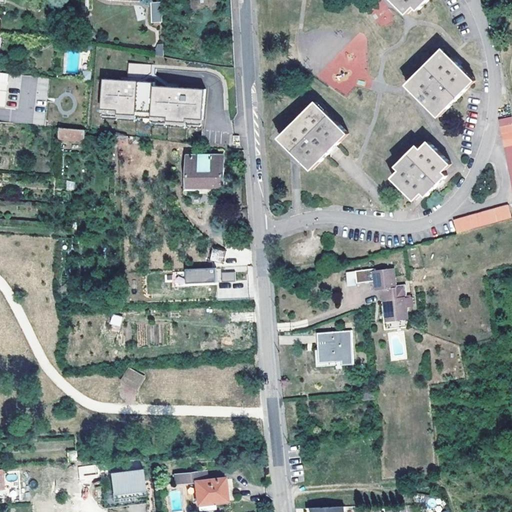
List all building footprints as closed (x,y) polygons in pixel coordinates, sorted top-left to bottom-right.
[(382,0),(370,6),(380,26),(393,20),(382,0)] [(395,0),(408,14),(416,6),(420,10),(429,0),(395,0)] [(163,20),(161,2),(153,3),(154,20),(163,20)] [(165,55),(164,43),(159,43),(157,53),(165,55)] [(457,62),(444,49),(408,85),(440,116),(476,80),(457,62)] [(121,70),(120,79),(142,81),(143,71),(132,71),(121,70)] [(141,118),(141,115),(154,116),(156,87),(157,82),(142,81),(120,79),(104,78),(102,112),(115,113),(115,115),(141,118)] [(172,80),(171,89),(193,91),(193,85),(194,82),(183,81),(183,82),(172,80)] [(204,127),(205,127),(207,92),(193,91),(171,89),(156,87),(154,116),(153,116),(152,123),(166,125),(166,127),(191,129),(192,126),(204,127)] [(349,134),(317,102),(281,137),(314,169),(334,149),(349,134)] [(152,123),(153,116),(141,115),(141,118),(115,115),(115,113),(102,112),(101,119),(152,123)] [(511,115),(499,118),(511,178),(511,115)] [(203,134),(204,127),(192,126),(191,129),(166,127),(166,125),(154,124),(153,130),(203,134)] [(86,138),(86,129),(79,128),(68,127),(62,126),(61,136),(86,138)] [(452,164),(430,142),(423,149),(419,145),(398,165),(402,170),(395,177),(416,199),(424,192),(428,195),(438,186),(449,175),(445,171),(452,164)] [(224,185),(224,155),(189,154),(189,185),(201,185),(224,185)] [(511,218),(508,205),(453,220),(457,233),(511,218)] [(224,263),(225,250),(211,249),(210,261),(224,263)] [(188,282),(219,282),(217,267),(188,268),(188,282)] [(220,290),(236,290),(234,267),(217,267),(219,282),(220,290)] [(175,286),(185,285),(184,272),(174,273),(175,286)] [(362,289),(378,288),(379,295),(385,295),(388,325),(384,326),(385,335),(409,333),(407,313),(414,312),(413,304),(406,305),(406,302),(408,302),(407,291),(399,291),(399,293),(397,294),(395,275),(377,276),(361,278),(362,289)] [(355,291),(362,290),(362,289),(361,278),(354,278),(355,291)] [(109,324),(120,327),(123,317),(112,314),(109,324)] [(352,330),(319,333),(321,366),(354,363),(352,330)] [(119,380),(137,392),(146,375),(129,366),(119,380)] [(78,461),(76,447),(68,449),(70,461),(78,461)] [(111,476),(143,472),(143,470),(101,474),(105,510),(147,505),(146,497),(114,501),(111,476)] [(206,478),(206,470),(176,473),(177,482),(195,480),(198,509),(216,507),(215,499),(227,498),(225,476),(206,478)] [(143,472),(111,476),(114,501),(146,497),(143,472)] [(181,511),(183,511),(181,491),(169,492),(170,511),(181,511)]
